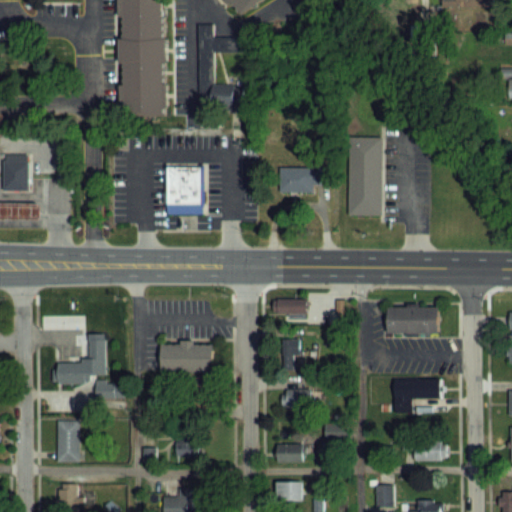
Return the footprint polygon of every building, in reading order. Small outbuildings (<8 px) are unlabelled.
[(161,0),(162,114),(122,114),(121,0),(161,0)] [(255,0),(239,12),(230,0),(255,0)] [(212,108),(212,118),(197,118),(196,22),(211,22),(211,35),(258,34),(259,49),(211,50),(212,81),(240,81),(240,108),(212,108)] [(380,213),(347,213),(348,135),(381,135),(380,213)] [(28,189),(2,189),(2,153),(28,153),(28,189)] [(201,212),(166,213),(165,166),(201,165),(201,212)] [(276,168),(276,192),(315,192),(315,185),(324,185),(324,168),(276,168)] [(0,219),(0,202),(39,202),(39,219),(0,219)] [(273,299),(273,314),(307,314),(307,299),(273,299)] [(437,332),(387,332),(387,305),(438,305),(437,332)] [(299,370),(299,337),(278,337),(278,370),(299,370)] [(107,339),(89,339),(89,362),(57,362),(57,384),(87,384),(87,375),(107,375),(107,339)] [(212,370),(160,370),(160,343),(212,343),(212,370)] [(395,379),(395,411),(413,411),(413,398),(443,398),(443,378),(395,379)] [(97,397),(117,397),(117,383),(97,383),(97,397)] [(282,390),(282,407),(312,407),(312,390),(282,390)] [(79,419),(57,419),(57,459),(79,459),(79,419)] [(345,438),(345,426),(330,426),(330,438),(345,438)] [(200,456),(200,433),(176,433),(176,456),(200,456)] [(446,440),(414,440),(414,459),(446,459),(446,440)] [(303,461),(303,444),(277,444),(277,461),(303,461)] [(142,447),(142,461),(155,461),(155,447),(142,447)] [(277,481),(277,501),(303,501),(303,481),(277,481)] [(59,511),(67,511),(83,511),(84,496),(78,496),(79,484),(60,483),(59,511)] [(376,485),(376,505),(393,505),(393,485),(376,485)] [(163,511),(201,511),(202,488),(179,488),(179,497),(164,497),(163,511)] [(511,511),(511,493),(500,493),(499,511),(511,511)] [(410,510),(409,511),(442,511),(443,499),(418,499),(418,510),(410,510)]
